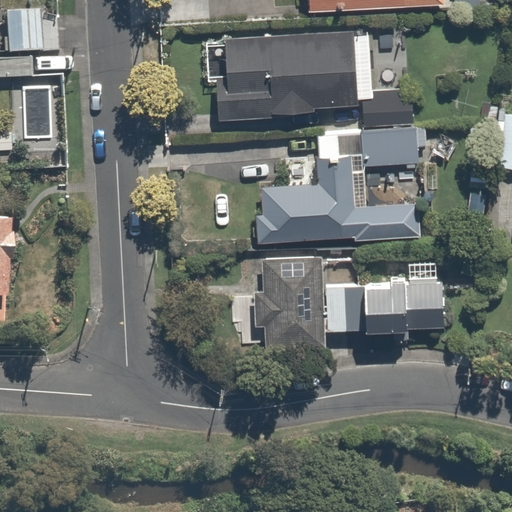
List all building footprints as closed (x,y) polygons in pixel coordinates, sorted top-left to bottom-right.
[(307,0),(308,9),(448,6),(447,0),(307,0)] [(482,0),(453,0),(453,9),(482,9),(482,0)] [(50,7),(4,9),(6,48),(52,46),(50,7)] [(348,27),(222,34),(224,78),(213,79),(215,117),(353,109),(348,27)] [(27,53),(0,54),(0,80),(28,79),(27,53)] [(411,83),(359,86),(360,123),(412,121),(411,83)] [(511,165),(511,110),(501,110),(497,164),(511,165)] [(417,126),(360,130),(363,166),(420,162),(417,126)] [(317,158),(310,159),(312,185),(284,187),(283,179),(259,181),(261,208),(251,209),(253,240),(350,233),(351,239),(411,235),(409,197),(347,202),(344,156),(340,156),(338,130),(315,132),(317,158)] [(261,284),(248,284),(249,325),(262,325),(263,343),(320,341),(317,255),(260,257),(261,284)] [(438,279),(362,284),(366,331),(441,326),(438,279)]
